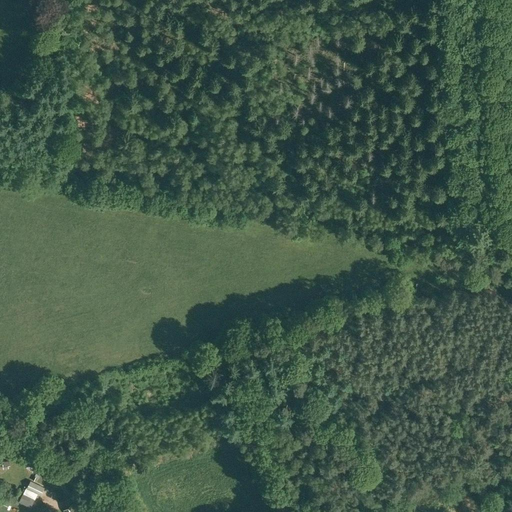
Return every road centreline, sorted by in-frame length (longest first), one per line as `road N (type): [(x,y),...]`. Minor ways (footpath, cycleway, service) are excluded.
road 1 (track): [(73,171),(75,0)]
road 2 (unclassified): [(100,511),(56,457),(0,417)]
